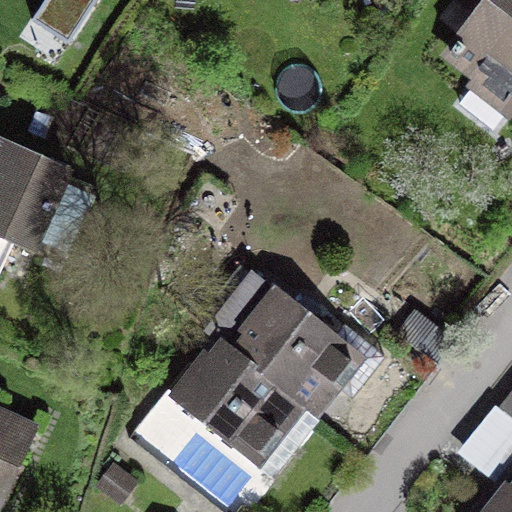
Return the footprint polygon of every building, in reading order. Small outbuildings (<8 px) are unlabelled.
[(21,0),(59,26),(76,0),(21,0)] [(511,0),(471,0),(446,34),(477,57),(456,85),(505,121),(511,110),(511,0)] [(66,172),(0,142),(0,250),(3,245),(27,257),(66,172)] [(217,338),(318,416),(360,361),(242,269),(199,324),(217,338)] [(318,416),(217,338),(202,356),(195,351),(159,398),(267,481),(318,416)] [(381,367),(410,390),(425,372),(395,348),(381,367)] [(366,385),(395,409),(410,390),(381,367),(366,385)] [(349,407),(378,430),(395,409),(366,385),(349,407)] [(511,390),(498,409),(511,419),(511,390)] [(331,428),(361,452),(378,430),(349,407),(331,428)] [(0,502),(32,429),(0,414),(0,502)] [(314,450),(343,474),(361,452),(331,428),(314,450)] [(297,471),(326,495),(343,474),(314,450),(297,471)] [(277,495),(298,511),(312,511),(326,495),(297,471),(277,495)] [(511,511),(511,473),(502,487),(496,483),(473,511),(511,511)] [(264,511),(298,511),(277,495),(264,511)]
